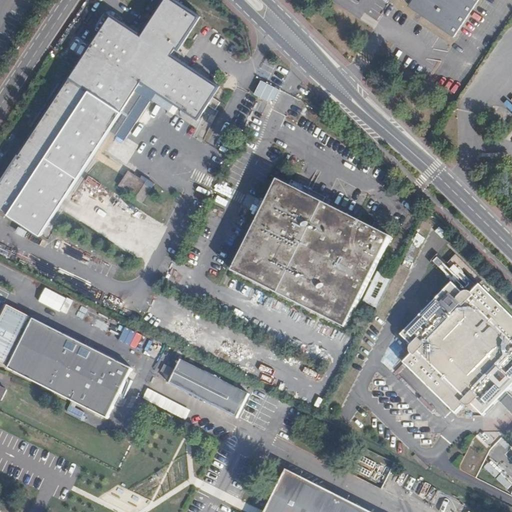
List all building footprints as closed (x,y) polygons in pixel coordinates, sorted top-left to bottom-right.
[(91,47),(87,54),(71,78),(70,77),(0,182),(0,208),(40,235),(111,129),(126,138),(133,127),(138,120),(146,109),(150,102),(152,100),(175,115),(180,108),(199,120),(208,106),(211,108),(215,110),(220,103),(212,97),(219,86),(172,56),(172,54),(176,49),(178,50),(200,16),(174,0),(164,0),(146,29),(145,31),(142,35),(112,16),(91,47)] [(413,0),(410,6),(454,36),(478,0),(413,0)] [(78,48),(87,54),(91,47),(75,37),(65,53),(72,57),(78,48)] [(186,55),(178,50),(176,49),(172,54),(182,60),(183,58),(186,55)] [(280,91),(261,80),(254,95),(273,105),(280,91)] [(150,102),(146,109),(151,113),(155,106),(150,102)] [(138,120),(133,127),(139,131),(144,124),(138,120)] [(133,176),(125,188),(132,192),(140,180),(133,176)] [(257,284),(346,328),(391,238),(378,231),(279,181),(266,204),(256,225),(233,271),(257,284)] [(247,221),(256,225),(266,204),(258,200),(254,207),(247,221)] [(511,317),(479,284),(471,292),(467,290),(464,290),(460,291),(450,281),(399,333),(409,343),(409,350),(410,354),(402,362),(454,414),(462,406),(466,407),(469,408),(472,406),(482,416),(511,386),(511,317)] [(0,287),(0,314),(2,315),(13,294),(0,287)] [(133,368),(33,318),(8,368),(107,417),(133,368)] [(237,418),(238,417),(249,395),(181,360),(169,384),(237,418)] [(72,440),(79,425),(18,396),(11,411),(72,440)] [(288,427),(294,429),(300,411),(292,408),(288,418),(290,419),(288,427)] [(485,429),(479,436),(492,446),(497,440),(485,429)] [(460,470),(475,478),(481,466),(489,451),(491,449),(478,435),(472,440),(460,463),(459,467),(460,470)] [(53,455),(42,478),(53,483),(56,477),(71,485),(80,467),(53,455)] [(370,511),(287,470),(265,511),(370,511)] [(429,502),(439,506),(445,491),(435,488),(429,502)]
